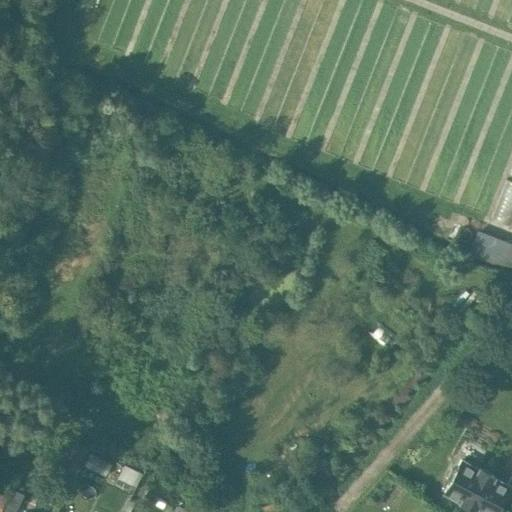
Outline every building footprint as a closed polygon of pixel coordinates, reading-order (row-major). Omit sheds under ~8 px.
[(511,227),(511,183),(505,181),(491,220),(511,227)] [(511,239),(477,229),(470,254),(511,266),(511,239)] [(33,346),(29,354),(37,358),(42,350),(33,346)] [(62,435),(55,449),(63,453),(59,460),(76,469),(87,448),(62,435)] [(321,453),(304,460),(312,478),(328,471),(321,453)] [(477,467),(460,458),(455,466),(450,468),(445,476),(447,482),(442,490),(460,500),(459,501),(473,509),(474,507),(482,511),(494,511),(509,484),(492,475),(493,474),(478,466),(477,467)] [(123,465),(115,483),(133,491),(141,474),(123,465)] [(9,498),(2,511),(14,511),(19,503),(9,498)] [(173,504),(166,501),(163,508),(169,511),(173,504)] [(278,511),(275,503),(260,509),(260,511),(278,511)]
